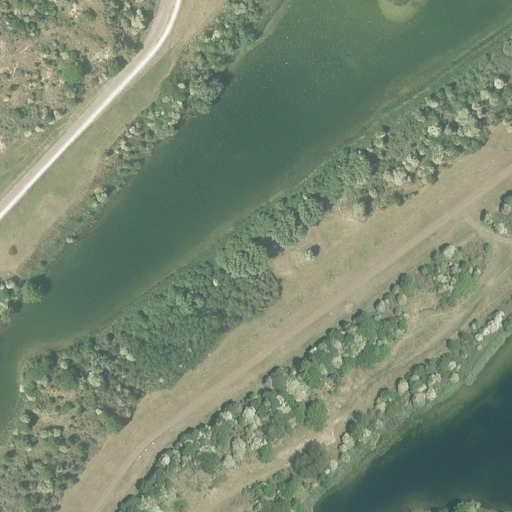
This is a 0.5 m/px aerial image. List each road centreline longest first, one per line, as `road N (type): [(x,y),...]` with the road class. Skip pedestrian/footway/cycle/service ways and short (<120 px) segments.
road 1 (track): [(96,511),(177,418),(288,344),(511,170)]
road 2 (track): [(205,511),(344,430),(511,271)]
road 3 (unknown): [(0,200),(137,50),(164,0)]
